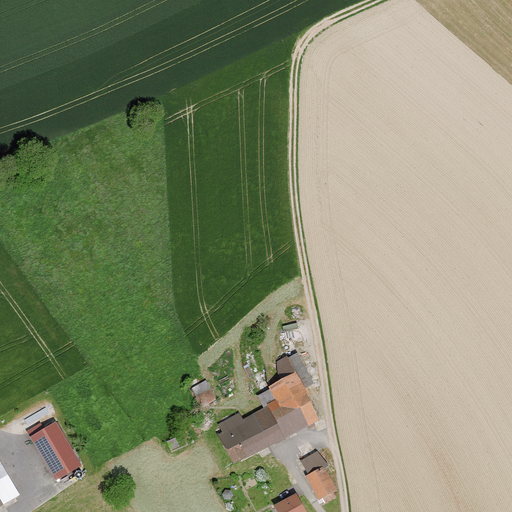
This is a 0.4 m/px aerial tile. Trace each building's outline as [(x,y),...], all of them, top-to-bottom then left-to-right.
[(280,401),(221,432),(238,464),(325,418),(301,373),(273,387),(280,401)] [(191,386),(202,406),(217,397),(206,378),(191,386)] [(30,437),(56,480),(82,465),(56,422),(30,437)] [(328,468),(320,454),(303,463),(311,478),(308,480),(320,502),(336,493),(323,470),(328,468)] [(302,511),(295,499),(276,509),(277,511),(302,511)]
